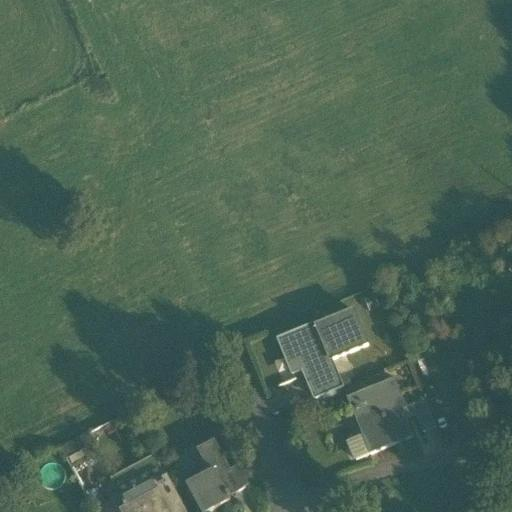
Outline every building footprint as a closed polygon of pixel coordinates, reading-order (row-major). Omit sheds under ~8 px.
[(308,384),(308,385),(336,374),(332,363),(369,348),(354,314),(317,329),(317,327),(279,343),(293,377),(309,371),(313,381),(308,384)] [(308,385),(315,401),(343,390),(336,374),(308,385)] [(363,439),(371,458),(414,440),(407,424),(403,414),(408,412),(407,410),(395,382),(348,402),(363,439)] [(425,403),(407,410),(408,412),(403,414),(407,424),(417,420),(414,412),(427,407),(425,403)] [(417,420),(424,436),(437,431),(427,407),(414,412),(417,420)] [(371,458),(363,439),(347,445),(354,464),(371,458)] [(59,450),(65,461),(85,451),(79,440),(59,450)] [(183,489),(195,511),(213,511),(228,504),(226,501),(234,497),(223,477),(228,474),(212,444),(195,453),(206,476),(183,489)] [(166,511),(156,493),(155,493),(151,486),(164,479),(153,458),(109,481),(125,510),(124,510),(123,508),(121,509),(122,511),(120,511),(166,511)] [(223,477),(234,497),(249,489),(238,468),(228,474),(223,477)] [(156,493),(166,511),(181,511),(164,479),(151,486),(155,493),(156,493)]
